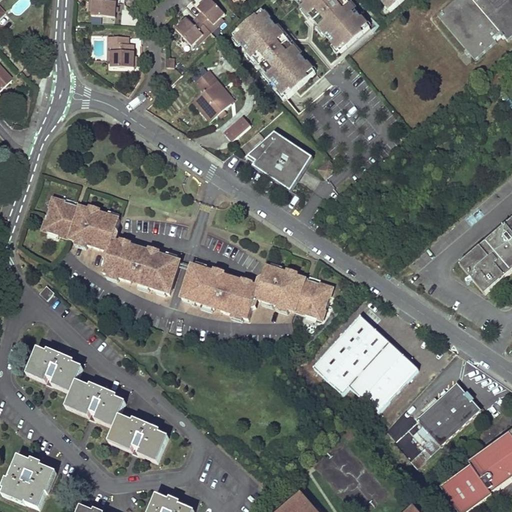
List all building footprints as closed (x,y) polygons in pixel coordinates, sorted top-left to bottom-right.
[(109,0),(93,0),(93,2),(91,3),(90,13),(90,18),(113,19),(114,9),(115,3),(110,3),(109,0)] [(222,18),(225,15),(210,0),(207,0),(204,3),(198,9),(201,13),(196,18),(207,29),(212,24),(214,26),(222,18)] [(295,0),(341,54),(370,29),(345,0),(295,0)] [(379,0),(390,12),(404,0),(379,0)] [(511,0),(458,0),(438,17),(475,60),(502,37),(504,40),(506,38),(509,42),(511,38),(511,0)] [(233,37),(287,100),(294,93),(316,75),(263,12),(233,37)] [(180,26),(170,35),(186,52),(191,48),(198,41),(197,39),(207,29),(196,18),(190,23),(187,19),(180,26)] [(224,20),(222,18),(214,26),(212,24),(207,29),(211,33),(224,20)] [(211,33),(207,29),(197,39),(198,41),(191,48),(194,50),(211,33)] [(111,53),(111,62),(111,70),(134,69),(134,57),(134,45),(129,45),(129,38),(113,38),(113,53),(111,53)] [(174,60),(166,59),(166,70),(174,70),(174,60)] [(0,91),(11,82),(0,70),(0,91)] [(214,79),(208,73),(196,83),(201,90),(203,88),(211,82),(214,79)] [(503,82),(496,75),(479,89),(483,94),(491,86),(494,89),(503,82)] [(211,82),(203,88),(207,92),(214,86),(211,82)] [(207,92),(193,103),(209,123),(231,105),(219,92),(222,90),(217,84),(214,86),(207,92)] [(234,103),(222,90),(219,92),(231,105),(234,103)] [(245,118),(225,135),(233,143),(252,127),(245,118)] [(276,135),(249,158),(253,160),(257,163),(254,167),(291,192),(298,182),(312,160),(276,135)] [(249,158),(245,161),(251,165),(254,167),(257,163),(253,160),(249,158)] [(330,163),(319,171),(326,180),(337,172),(330,163)] [(120,226),(121,221),(81,209),(81,211),(75,209),(75,207),(54,200),(44,233),(99,251),(107,227),(120,226)] [(511,223),(500,233),(494,238),(461,266),(486,296),(504,282),(511,274),(511,223)] [(111,255),(115,242),(120,226),(107,227),(99,251),(111,255)] [(142,251),(115,242),(111,255),(104,275),(133,284),(133,282),(139,284),(139,285),(172,296),(182,263),(148,253),(148,255),(142,253),(142,251)] [(194,267),(184,299),(216,310),(217,308),(223,310),(223,312),(251,321),(257,300),(261,288),(233,279),(232,281),(226,280),(227,277),(194,267)] [(268,303),(324,321),(335,288),(313,282),(312,284),(306,282),(307,280),(267,267),(266,272),(275,279),(268,303)] [(257,300),(268,303),(275,279),(266,272),(261,288),(257,300)] [(47,302),(54,295),(47,289),(40,296),(47,302)] [(418,371),(360,317),(313,369),(342,397),(349,389),(377,415),(418,371)] [(82,370),(38,352),(28,374),(74,393),(68,407),(117,428),(111,442),(159,463),(169,439),(120,419),(121,415),(125,405),(77,384),(79,380),(82,370)] [(424,415),(416,421),(439,449),(480,413),(471,404),(473,402),(470,399),(468,397),(466,395),(464,396),(456,387),(438,403),(424,415)] [(438,403),(432,397),(419,409),(424,415),(438,403)] [(511,434),(470,465),(473,470),(481,481),(487,476),(488,478),(491,478),(494,481),(493,485),(496,489),(490,494),(493,499),(495,498),(494,495),(511,481),(511,434)] [(19,460),(3,496),(40,511),(55,475),(19,460)] [(481,481),(473,470),(439,494),(451,511),(475,511),(493,499),(490,494),(496,489),(493,485),(494,481),(491,478),(488,478),(487,476),(481,481)] [(315,511),(302,496),(283,511),(417,511),(416,510),(413,511),(315,511)] [(188,511),(157,498),(151,511),(188,511)]
